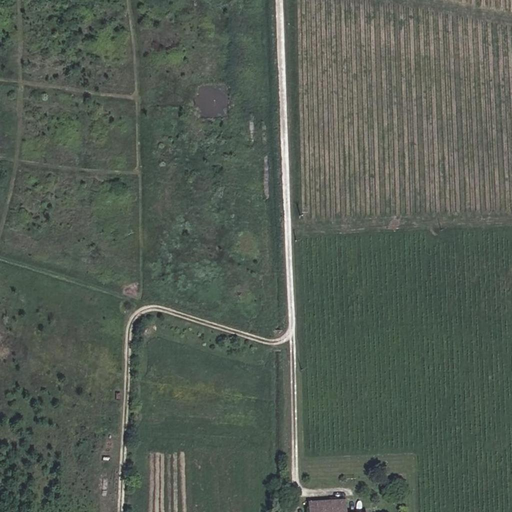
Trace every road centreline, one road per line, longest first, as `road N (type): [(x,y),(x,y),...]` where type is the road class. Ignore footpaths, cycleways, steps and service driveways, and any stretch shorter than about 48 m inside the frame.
road 1 (track): [(282,0),(299,511)]
road 2 (track): [(295,334),(266,340),(153,308),(136,319),(123,511)]
